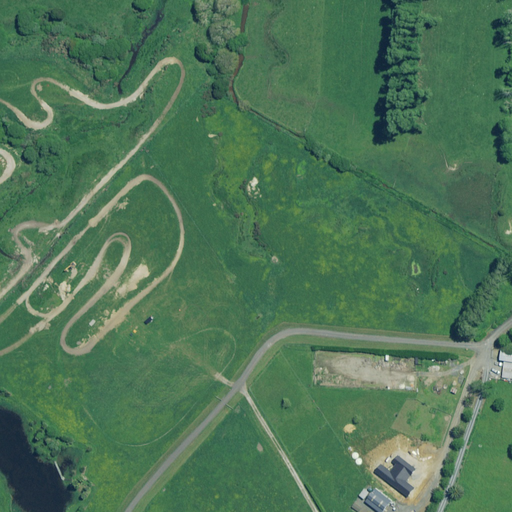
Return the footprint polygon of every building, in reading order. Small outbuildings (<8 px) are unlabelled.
[(511,352),(503,351),(502,360),(505,361),(502,377),(508,378),(507,381),(510,381),(511,378),(511,352)] [(454,386),(452,392),(456,393),(460,383),(457,382),(457,383),(454,382),(452,386),(454,386)] [(397,501),(410,487),(403,481),(398,486),(394,482),(391,486),(393,488),(389,493),(397,501)] [(369,510),(372,507),(378,511),(383,511),(393,502),(378,488),(371,496),(369,494),(364,500),(368,503),(364,506),(369,510)] [(415,493),(411,489),(405,496),(409,500),(415,493)] [(422,498),(418,494),(412,501),(416,504),(422,498)]
